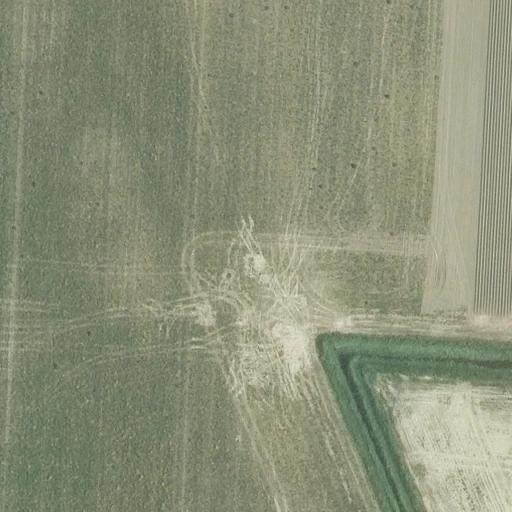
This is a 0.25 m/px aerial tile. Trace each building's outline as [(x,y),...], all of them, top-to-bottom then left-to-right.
[(14,260),(14,270),(26,271),(26,261),(14,260)] [(26,261),(26,271),(38,272),(38,262),(26,261)] [(55,262),(55,272),(67,273),(67,263),(55,262)] [(67,263),(67,273),(79,274),(79,264),(67,263)] [(96,265),(96,275),(108,275),(108,265),(96,265)] [(108,265),(108,275),(120,276),(120,266),(108,265)] [(228,265),(219,270),(225,280),(234,276),(228,265)] [(137,267),(136,277),(148,277),(149,267),(137,267)] [(149,267),(148,277),(160,278),(161,268),(149,267)] [(178,269),(177,279),(189,280),(190,270),(178,269)] [(190,270),(189,280),(201,280),(202,270),(190,270)] [(234,276),(225,280),(230,291),(239,286),(234,276)] [(1,308),(0,328),(0,347),(22,349),(24,310),(1,308)] [(24,310),(22,349),(42,350),(45,311),(24,310)] [(45,311),(42,350),(63,351),(65,312),(45,311)] [(65,312),(63,351),(83,352),(86,313),(65,312)] [(86,313),(83,352),(104,353),(106,314),(86,313)] [(106,314),(104,353),(124,354),(127,315),(106,314)] [(127,315),(124,354),(145,355),(147,316),(127,315)] [(147,316),(145,355),(165,356),(167,317),(147,316)] [(167,317),(165,356),(186,357),(188,319),(167,317)] [(188,319),(186,357),(206,359),(208,320),(188,319)] [(208,320),(206,359),(227,360),(229,321),(208,320)] [(229,321),(227,360),(262,362),(263,339),(250,338),(251,322),(229,321)]
